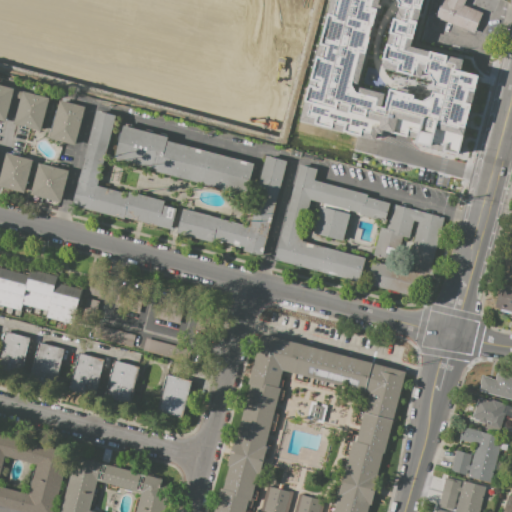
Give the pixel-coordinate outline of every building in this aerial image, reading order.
[(175,0),(155,0),(141,64),(159,69),(175,0)] [(192,0),(177,73),(190,76),(206,0),(192,0)] [(220,85),(240,0),(220,0),(201,80),(220,85)] [(267,0),(254,0),(234,89),(247,92),(267,0)] [(281,101),(305,0),(284,0),(262,96),(281,101)] [(327,0),(325,8),(380,22),(385,4),(390,5),(391,0),(327,0)] [(452,0),(442,0),(436,17),(475,33),(483,12),(464,5),(452,0)] [(334,49),(452,74),(430,147),(319,111),(334,49)] [(271,117),(201,101),(201,98),(134,83),(129,104),(267,135),(271,117)] [(0,85),(14,89),(6,122),(0,120),(0,85)] [(22,91),(49,98),(41,130),(14,124),(22,91)] [(60,100),(50,138),(74,145),(84,107),(60,100)] [(97,111),(72,206),(171,231),(177,208),(163,204),(164,200),(129,191),(128,194),(97,186),(115,116),(97,111)] [(124,126),(167,136),(166,141),(253,163),(246,194),(155,172),(156,168),(116,158),(124,126)] [(0,177),(6,153),(32,160),(24,192),(0,185),(0,177)] [(183,209),(177,232),(213,242),(214,238),(244,246),(243,251),(262,256),(287,162),(265,156),(254,196),(257,196),(249,226),(183,209)] [(39,164),(69,171),(61,202),(31,194),(39,164)] [(299,165),(274,259),(359,282),(365,258),(302,241),(313,201),(385,220),(390,203),(368,197),(368,195),(314,181),(317,170),(299,165)] [(393,205),(444,218),(423,297),(367,282),(372,261),(406,270),(419,222),(413,220),(408,238),(401,236),(394,260),(373,254),(380,229),(386,230),(393,205)] [(320,207),(349,214),(342,241),(314,233),(320,207)] [(0,267),(28,275),(29,269),(58,277),(56,283),(81,290),(71,332),(45,325),(47,318),(20,310),(18,318),(0,312),(0,267)] [(114,307),(120,283),(146,290),(140,313),(114,307)] [(511,286),(511,310),(502,308),(508,285),(511,286)] [(159,294),(184,301),(178,324),(153,318),(159,294)] [(94,338),(97,325),(137,335),(133,348),(94,338)] [(0,368),(0,345),(3,332),(31,339),(22,374),(0,368)] [(215,511),(233,442),(235,443),(263,334),(407,371),(388,446),(389,446),(378,492),(373,490),(367,511),(215,511)] [(144,338),(191,350),(188,362),(141,350),(144,338)] [(37,342),(65,349),(56,384),(28,377),(37,342)] [(69,390),(79,353),(107,360),(98,397),(69,390)] [(115,359),(141,366),(131,403),(105,397),(115,359)] [(481,375),(479,384),(480,384),(479,392),(511,400),(511,371),(498,368),(495,380),(491,379),(491,378),(481,375)] [(159,410),(168,375),(192,382),(183,416),(159,410)] [(478,397),(472,417),(474,418),(474,420),(478,421),(478,422),(500,429),(504,415),(511,416),(511,405),(488,399),(488,400),(478,397)] [(462,427),(459,439),(476,444),(470,465),(468,464),(471,454),(456,450),(450,472),(466,476),(467,470),(469,470),(467,477),(490,483),(502,437),(462,427)] [(53,511),(26,511),(0,505),(0,435),(69,454),(53,511)] [(166,511),(59,511),(75,455),(175,481),(166,511)] [(435,511),(445,479),(462,483),(463,480),(485,486),(478,511),(435,511)] [(511,511),(503,511),(508,495),(511,496),(511,511)]
